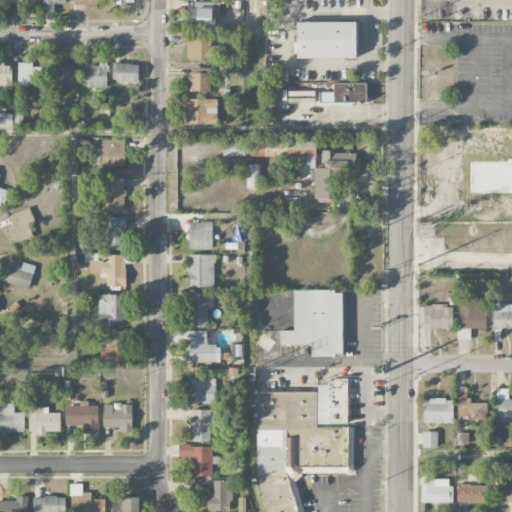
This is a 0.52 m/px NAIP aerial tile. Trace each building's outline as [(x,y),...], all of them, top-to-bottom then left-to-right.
[(41,0),(41,12),(54,12),(54,3),(66,4),(65,0),(41,0)] [(190,26),(215,27),(215,18),(212,18),(213,2),(191,1),(190,26)] [(355,22),(296,22),(297,58),(355,58),(355,22)] [(187,60),(210,59),(209,34),(186,34),(187,60)] [(12,64),(0,63),(0,89),(11,90),(12,64)] [(33,63),(17,63),(17,85),(46,86),(46,67),(33,67),(33,63)] [(137,82),(138,63),(113,63),(113,82),(137,82)] [(106,64),(88,64),(88,71),(82,71),(82,88),(106,87),(106,64)] [(76,86),(77,67),(51,66),(50,85),(76,86)] [(210,91),(210,68),(189,67),(188,91),(210,91)] [(333,102),(365,103),(365,83),(333,83),(333,102)] [(213,124),(213,110),(216,110),(216,99),(186,99),(186,124),(213,124)] [(0,128),(13,128),(12,113),(0,113),(0,128)] [(122,139),(102,140),(103,165),(123,164),(122,139)] [(287,156),(315,157),(316,142),(288,141),(287,156)] [(244,156),(244,142),(223,142),(222,155),(244,156)] [(359,173),(359,152),(322,152),(322,167),(315,167),(315,199),(334,199),(334,173),(359,173)] [(247,188),(261,187),(261,164),(247,164),(247,188)] [(125,210),(124,176),(105,176),(106,211),(125,210)] [(12,225),(5,228),(12,245),(32,237),(27,224),(34,222),(28,208),(8,216),(12,225)] [(105,250),(126,250),(125,217),(104,218),(105,250)] [(212,250),(212,222),(189,222),(189,249),(212,250)] [(214,287),(214,255),(189,254),(189,287),(214,287)] [(102,261),(89,261),(89,275),(106,275),(106,285),(125,286),(125,255),(103,255),(102,261)] [(3,282),(29,289),(35,266),(9,259),(3,282)] [(279,345),(311,344),(311,356),(342,356),(342,290),(293,291),(293,330),(279,330),(279,345)] [(207,327),(208,293),(189,292),(189,327),(207,327)] [(123,325),(124,295),(98,294),(98,324),(123,325)] [(485,310),(477,310),(477,296),(458,297),(458,340),(470,340),(470,328),(485,328),(485,310)] [(511,328),(511,304),(492,305),(493,329),(511,328)] [(453,328),(453,306),(423,305),(423,327),(453,328)] [(206,330),(178,331),(179,341),(189,341),(189,363),(220,362),(220,345),(207,345),(206,330)] [(100,365),(123,365),(124,332),(109,332),(109,344),(101,343),(100,365)] [(216,378),(190,378),(190,402),(215,403),(216,378)] [(260,392),(261,511),(299,511),(299,473),(354,473),(353,427),(347,427),(347,378),(327,378),(327,385),(317,385),(317,392),(260,392)] [(487,403),(468,403),(468,387),(457,387),(457,418),(487,419),(487,403)] [(508,388),(495,388),(495,422),(511,421),(511,397),(508,398),(508,388)] [(453,399),(423,399),(423,423),(452,423),(453,399)] [(14,404),(0,403),(0,432),(24,432),(24,412),(14,412),(14,404)] [(121,427),(121,433),(132,432),(132,404),(121,404),(121,409),(112,410),(112,404),(103,405),(103,427),(121,427)] [(98,405),(65,406),(65,426),(82,425),(83,434),(99,433),(98,405)] [(60,433),(60,413),(48,413),(48,407),(28,407),(28,432),(60,433)] [(210,410),(191,409),(191,441),(210,441),(210,410)] [(438,432),(422,431),(422,448),(437,448),(438,432)] [(212,446),(190,447),(191,476),(212,476),(212,446)] [(451,478),(421,477),(420,502),(451,503),(451,478)] [(207,511),(231,511),(232,480),(212,480),(212,494),(207,493),(207,511)] [(103,511),(103,499),(91,499),(91,492),(82,492),(82,484),(70,484),(70,511),(103,511)] [(456,503),(486,503),(486,485),(457,485),(456,503)] [(494,503),(511,502),(511,485),(494,486),(494,503)] [(0,500),(0,511),(27,511),(28,496),(16,496),(16,501),(0,500)] [(64,511),(65,497),(33,497),(32,511),(64,511)] [(139,511),(140,497),(112,498),(112,511),(139,511)]
